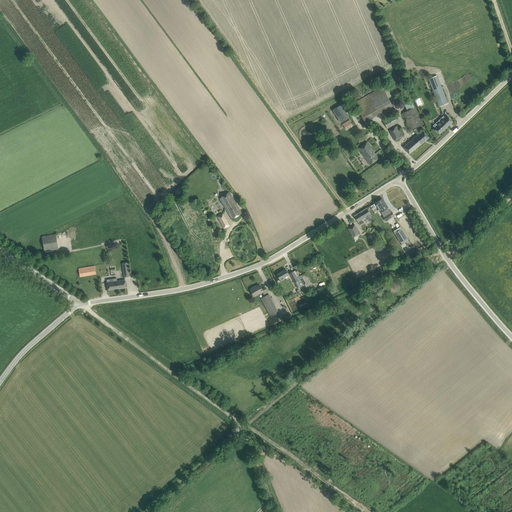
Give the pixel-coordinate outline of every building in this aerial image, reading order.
[(437,102),(439,106),(447,103),(446,99),(437,75),(428,79),(437,102)] [(382,87),(365,96),(374,111),(390,102),(382,87)] [(365,96),(354,103),(365,122),(376,116),(374,111),(365,96)] [(334,109),(332,110),(340,123),(349,118),(348,117),(341,105),(334,109)] [(423,124),(415,107),(403,113),(411,130),(423,124)] [(383,121),(387,128),(400,121),(396,114),(383,121)] [(434,128),(439,134),(453,122),(447,116),(434,128)] [(342,123),(346,130),(353,126),(349,119),(342,123)] [(401,138),(400,138),(403,136),(397,125),(389,130),(395,141),(401,138)] [(417,135),(403,147),(409,154),(429,138),(423,131),(420,133),(416,128),(413,131),(417,135)] [(362,154),(370,165),(378,158),(370,146),(371,146),(368,142),(367,143),(366,142),(364,143),(357,148),(362,154)] [(178,195),(186,188),(182,184),(175,190),(178,195)] [(220,198),(232,219),(241,213),(229,192),(228,192),(220,196),(221,197),(220,198)] [(383,217),(385,221),(394,216),(391,212),(390,212),(387,208),(382,199),(375,203),(378,207),(383,217)] [(354,216),(358,222),(366,217),(369,221),(373,219),(366,208),(354,216)] [(217,216),(224,228),(229,226),(223,213),(217,216)] [(348,228),(354,237),(360,234),(354,225),(348,228)] [(400,242),(401,244),(408,239),(400,227),(393,231),(394,233),(400,242)] [(42,237),(45,251),(58,249),(56,234),(42,237)] [(78,269),(80,277),(96,274),(95,266),(78,269)] [(279,277),(276,279),(278,282),(284,278),(284,277),(289,275),(286,269),(277,274),(279,277)] [(293,271),(289,273),(295,283),(298,281),(296,277),(293,271)] [(306,275),(302,277),(307,287),(312,284),(306,275)] [(117,278),(107,279),(108,290),(126,288),(125,280),(117,281),(117,278)] [(250,289),(254,296),(263,292),(264,294),(267,292),(265,287),(262,289),(259,285),(255,287),(255,286),(250,289)] [(261,298),(270,315),(277,311),(268,294),(261,298)]
